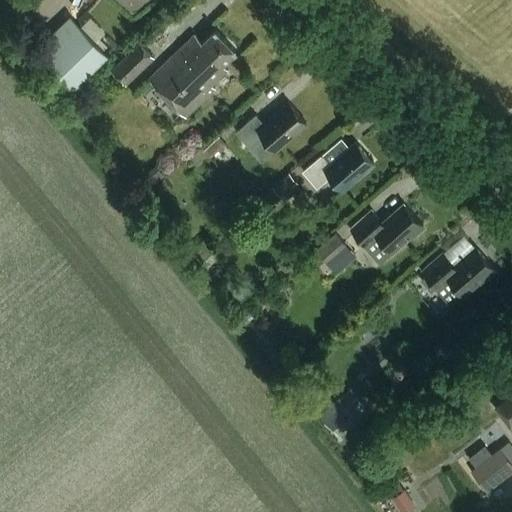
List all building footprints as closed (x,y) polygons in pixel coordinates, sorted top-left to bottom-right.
[(39,47),(79,87),(114,53),(74,13),(39,47)] [(236,51),(216,30),(203,42),(195,34),(148,78),(184,116),(214,87),(211,84),(227,68),(223,63),(236,51)] [(121,60),(111,70),(126,85),(149,63),(154,58),(139,42),(121,60)] [(308,123),(291,103),(266,124),(258,114),(238,132),(252,148),(266,136),(277,149),(308,123)] [(219,137),(203,151),(210,158),(225,144),(219,137)] [(342,139),(325,154),(305,171),(319,187),(333,176),(344,189),(375,162),(358,142),(351,149),(342,139)] [(289,174),(273,188),(282,198),(297,184),(289,174)] [(425,226),(405,204),(383,223),(373,210),(352,229),(367,246),(381,262),(393,251),(394,252),(414,235),(415,236),(426,227),(424,226),(425,226)] [(335,232),(316,249),(329,265),(349,248),(335,232)] [(206,245),(194,259),(206,270),(219,256),(206,245)] [(497,269),(477,247),(455,267),(445,255),(424,274),(453,306),(465,295),(467,296),(486,279),(487,280),(498,270),(496,269),(497,269)] [(319,414),(318,414),(329,427),(333,431),(364,404),(357,396),(350,387),(319,414)] [(511,395),(494,409),(510,430),(511,429),(511,395)] [(511,463),(499,448),(470,472),(474,476),(487,493),(498,484),(511,472),(511,463)] [(404,489),(392,497),(401,511),(407,511),(415,507),(404,489)]
